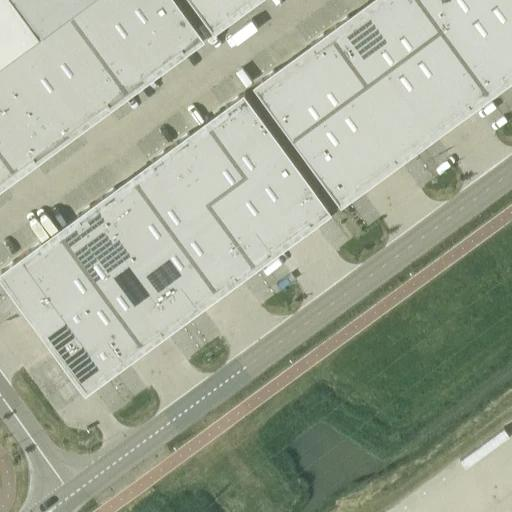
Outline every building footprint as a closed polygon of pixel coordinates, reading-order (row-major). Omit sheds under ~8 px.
[(201,33),(177,0),(83,0),(39,33),(38,33),(0,60),(0,175),(32,152),(34,155),(71,128),(69,125),(106,98),(108,101),(145,74),(143,71),(180,43),(183,46),(201,33)] [(14,0),(38,33),(82,0),(14,0)] [(239,0),(192,0),(211,25),(230,11),(228,8),(239,0)] [(440,25),(421,0),(373,0),(368,4),(403,52),(440,25)] [(474,0),(421,0),(440,25),(474,0)] [(511,66),(511,45),(478,0),(474,0),(440,25),(487,89),(506,76),(504,73),(511,66)] [(511,0),(478,0),(511,45),(511,0)] [(403,52),(368,4),(349,18),(347,15),(329,28),(366,80),(403,52)] [(487,89),(440,25),(403,52),(448,113),(466,100),(468,103),(487,89)] [(366,80),(329,28),(310,42),(312,45),(294,58),(329,107),(366,80)] [(448,113),(403,52),(366,80),(413,144),(431,130),(429,127),(448,113)] [(329,107),(294,58),(275,72),(273,69),(254,83),(291,134),(329,107)] [(413,144),(366,80),(329,107),(374,168),(393,154),(395,157),(413,144)] [(310,219),(329,206),(244,90),(225,104),(227,107),(190,135),(187,132),(151,159),(153,162),(115,189),(113,186),(77,213),(79,216),(41,244),(39,241),(0,269),(84,385),(124,356),(121,353),(159,325),(161,328),(198,301),(196,298),(233,271),(235,274),(272,247),(270,244),(307,216),(310,219)] [(374,168),(329,107),(291,134),(338,198),(357,185),(355,182),(374,168)]
